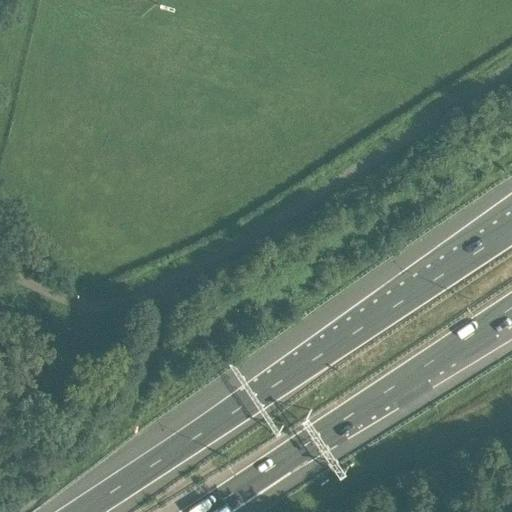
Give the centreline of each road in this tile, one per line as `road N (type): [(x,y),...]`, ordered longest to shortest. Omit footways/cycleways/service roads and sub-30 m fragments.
road 1 (motorway): [(511,229),(82,511)]
road 2 (unclassified): [(172,283),(511,64)]
road 3 (motorway): [(205,511),(511,309)]
